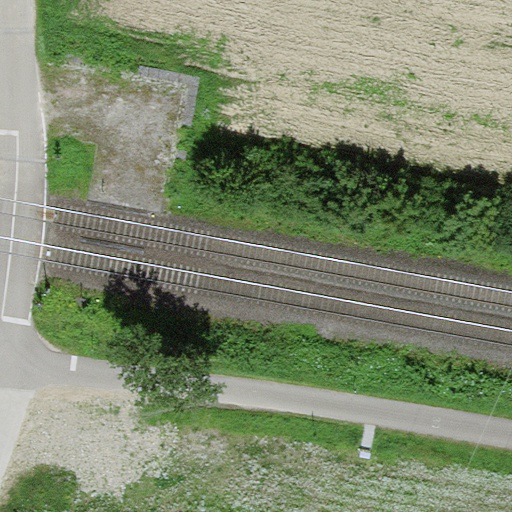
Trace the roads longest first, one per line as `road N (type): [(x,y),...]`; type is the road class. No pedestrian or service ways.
road 1 (unclassified): [(2,372),(330,408),(511,439)]
road 2 (unclassified): [(2,372),(18,187),(12,0)]
